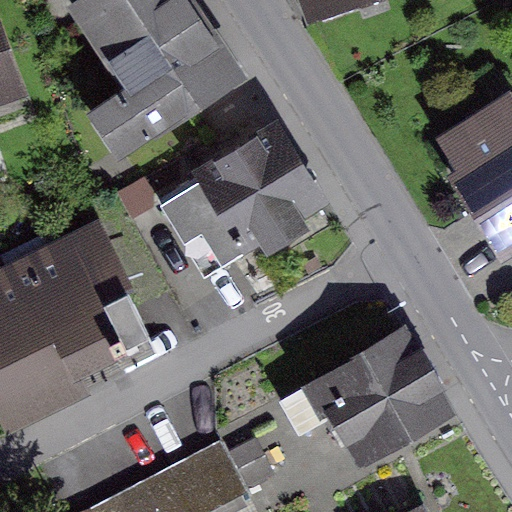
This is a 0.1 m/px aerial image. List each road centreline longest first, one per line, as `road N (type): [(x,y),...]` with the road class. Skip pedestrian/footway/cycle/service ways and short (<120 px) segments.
road 1 (residential): [(409,247),(29,446),(0,470)]
road 2 (residential): [(409,247),(250,0)]
road 3 (residential): [(483,370),(409,247)]
